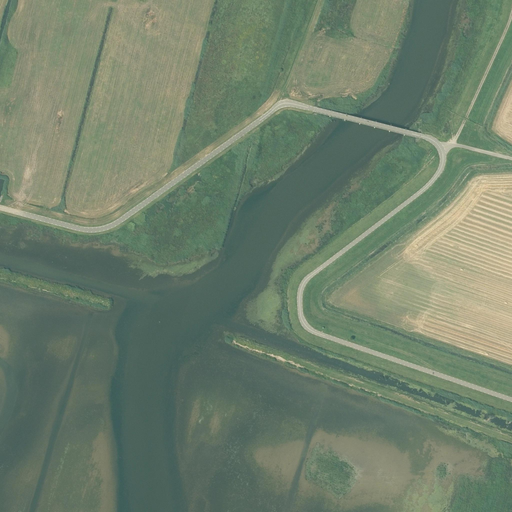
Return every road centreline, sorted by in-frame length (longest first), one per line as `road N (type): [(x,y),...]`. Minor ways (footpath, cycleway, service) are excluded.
road 1 (unclassified): [(511,399),(324,335),(301,318),(306,278),(436,176),(442,155),(429,138),(287,102),(103,229),(0,207)]
road 2 (track): [(451,144),(511,11)]
